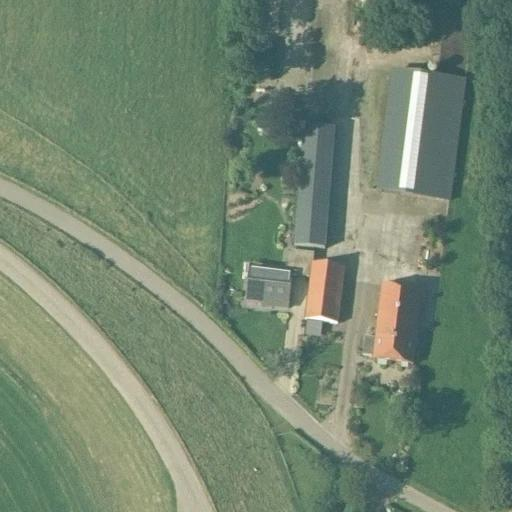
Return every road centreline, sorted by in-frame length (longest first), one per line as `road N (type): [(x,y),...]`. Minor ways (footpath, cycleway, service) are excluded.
road 1 (unclassified): [(0,189),(133,268),(319,438),(434,511)]
road 2 (unclassified): [(199,511),(164,441),(95,346),(0,259)]
